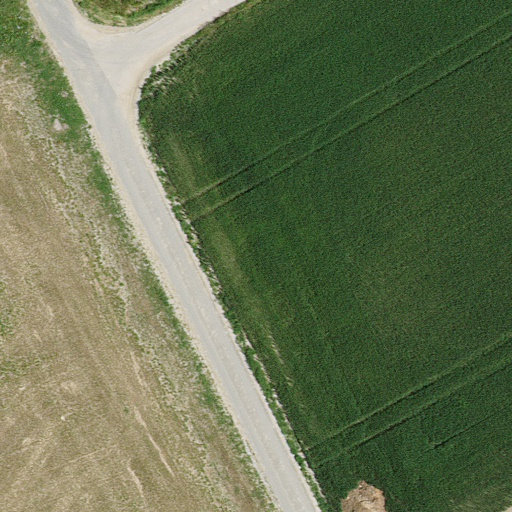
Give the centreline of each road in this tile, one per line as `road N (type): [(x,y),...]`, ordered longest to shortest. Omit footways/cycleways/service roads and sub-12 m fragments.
road 1 (track): [(301,511),(53,0)]
road 2 (track): [(219,0),(89,74)]
